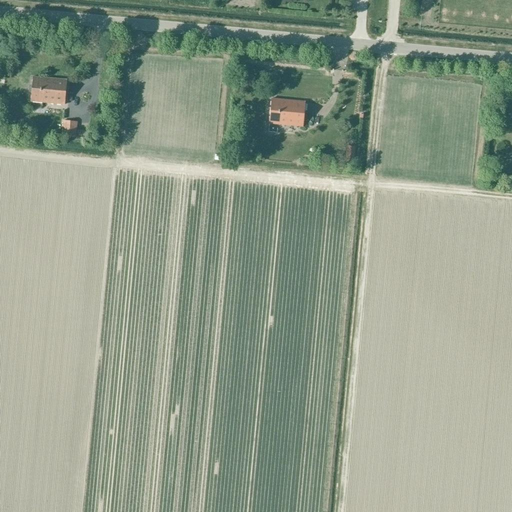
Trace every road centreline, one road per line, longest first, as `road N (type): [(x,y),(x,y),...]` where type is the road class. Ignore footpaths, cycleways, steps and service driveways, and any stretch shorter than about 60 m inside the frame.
road 1 (unclassified): [(511,59),(0,13)]
road 2 (track): [(339,511),(383,46)]
